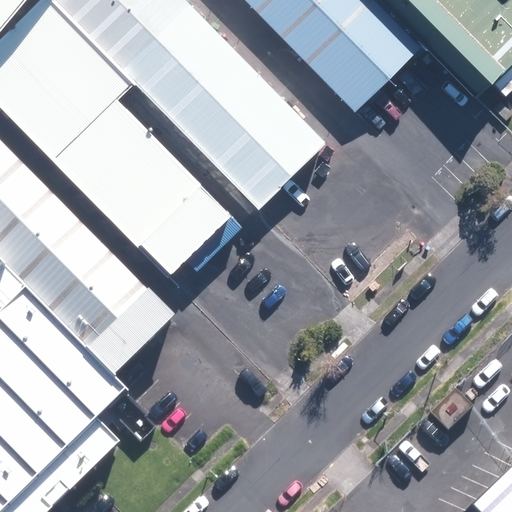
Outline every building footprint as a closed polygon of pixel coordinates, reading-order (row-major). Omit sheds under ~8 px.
[(0,0),(0,33),(31,0),(0,0)] [(333,148),(184,0),(63,0),(44,19),(253,227),(333,148)] [(421,60),(360,0),(209,0),(346,135),(421,60)] [(511,71),(511,0),(404,0),(494,89),(511,71)] [(41,17),(0,57),(0,113),(185,296),(253,227),(44,19),(41,17)] [(182,325),(0,144),(0,269),(119,388),(182,325)] [(0,320),(25,296),(0,271),(0,320)] [(0,511),(19,511),(131,401),(25,296),(0,320),(0,511)] [(477,407),(457,386),(430,410),(450,432),(477,407)] [(511,511),(511,466),(474,504),(481,511),(511,511)]
